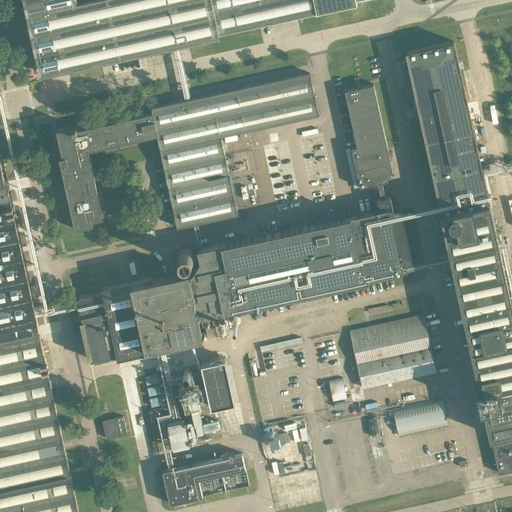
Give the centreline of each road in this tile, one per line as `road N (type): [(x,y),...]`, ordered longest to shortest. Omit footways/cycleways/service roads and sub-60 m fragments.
road 1 (unclassified): [(311,37),(16,102)]
road 2 (unclassified): [(460,4),(511,237)]
road 3 (unclassified): [(50,266),(268,216)]
road 4 (unclassified): [(481,497),(435,284)]
road 5 (unclassified): [(233,343),(345,303),(435,284)]
road 6 (unclassified): [(50,266),(16,102)]
road 7 (unclassified): [(412,183),(377,23)]
road 8 (unclassified): [(268,216),(251,140),(330,121)]
road 9 (unclassified): [(105,511),(76,375)]
